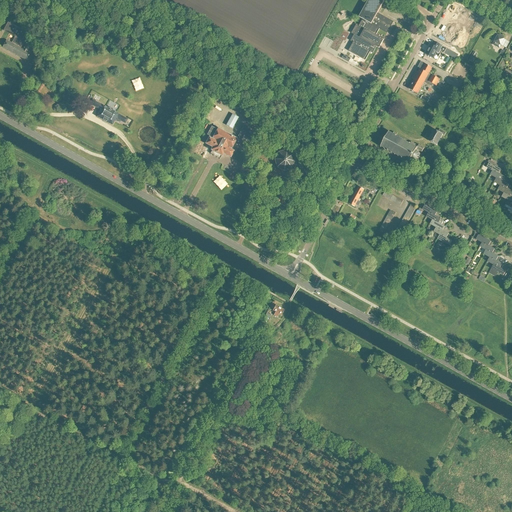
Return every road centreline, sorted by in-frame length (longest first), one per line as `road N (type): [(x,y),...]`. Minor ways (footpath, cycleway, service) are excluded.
road 1 (primary): [(290,276),(0,115)]
road 2 (primary): [(511,399),(290,276)]
road 3 (track): [(29,408),(136,219)]
road 4 (track): [(177,483),(0,392)]
road 5 (unclassified): [(352,163),(443,0)]
road 6 (unclassified): [(511,239),(438,197),(408,195),(352,163)]
road 7 (track): [(265,335),(177,483)]
road 8 (unclassified): [(290,276),(352,163)]
